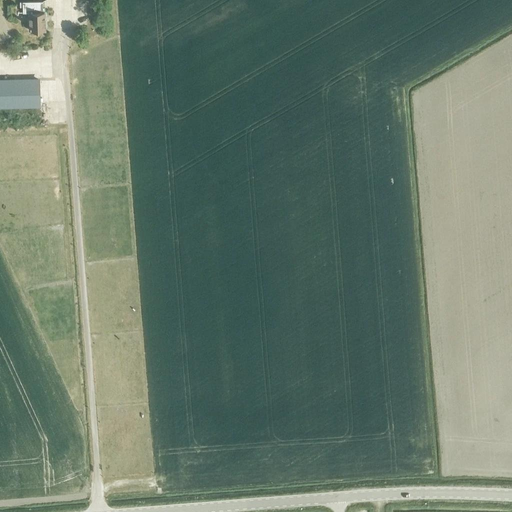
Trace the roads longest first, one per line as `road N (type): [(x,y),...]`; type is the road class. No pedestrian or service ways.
road 1 (tertiary): [(145,511),(336,496)]
road 2 (tertiary): [(336,496),(511,495)]
